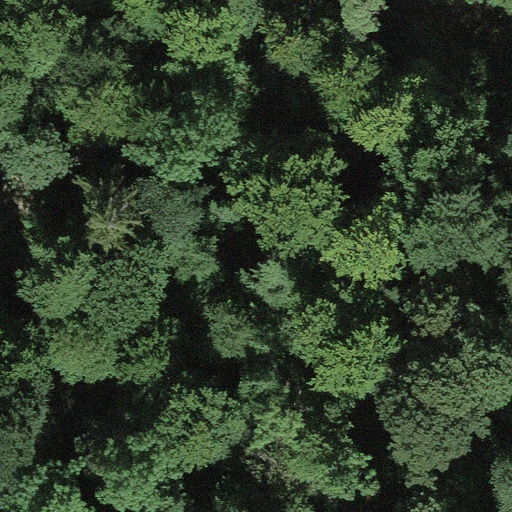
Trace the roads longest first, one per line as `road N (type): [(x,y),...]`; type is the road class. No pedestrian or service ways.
road 1 (track): [(314,0),(0,230)]
road 2 (track): [(396,0),(511,38)]
